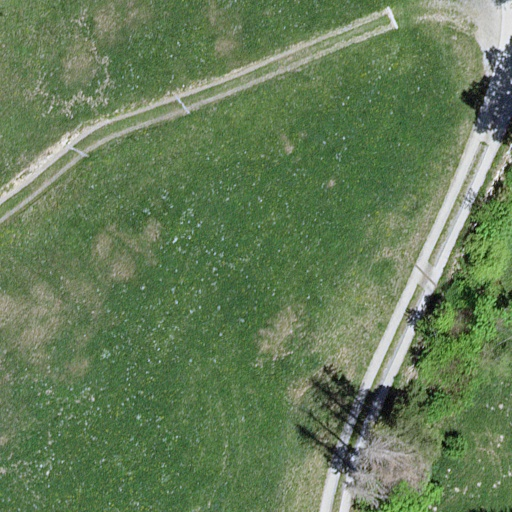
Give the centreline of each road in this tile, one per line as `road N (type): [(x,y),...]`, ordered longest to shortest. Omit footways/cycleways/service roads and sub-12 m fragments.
road 1 (track): [(0,213),(125,125),(403,16),(511,9)]
road 2 (track): [(334,511),(340,466),(484,146),(511,59)]
